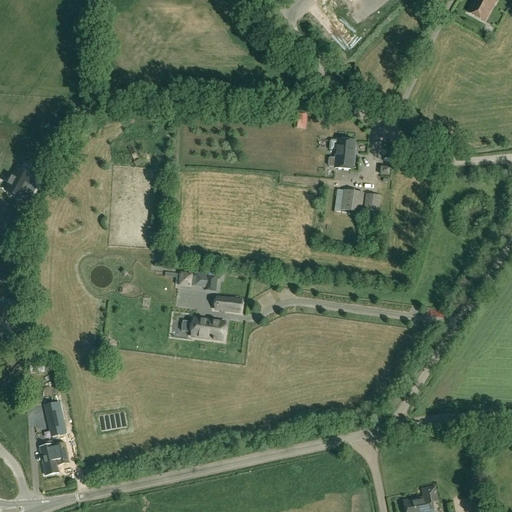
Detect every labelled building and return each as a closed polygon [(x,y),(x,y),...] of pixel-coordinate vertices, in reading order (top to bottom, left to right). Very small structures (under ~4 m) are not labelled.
[(485,22),(496,0),(494,0),(473,0),(467,12),(485,22)] [(298,115),(296,129),(306,130),(307,116),(298,115)] [(329,167),(335,167),(335,168),(352,170),(355,141),(337,139),(337,141),(332,140),(330,142),(329,150),(331,151),(335,152),(334,158),(330,158),(328,159),(328,165),(329,167)] [(33,184),(17,174),(4,193),(20,203),(33,184)] [(361,213),(364,193),(344,190),(341,210),(361,213)] [(378,216),(381,196),(366,194),(364,214),(378,216)] [(193,274),(179,272),(178,286),(191,288),(193,274)] [(214,291),(216,278),(208,277),(208,274),(194,272),(192,287),(205,289),(205,290),(214,291)] [(216,309),(215,310),(240,313),(240,312),(242,307),(242,302),(241,302),(241,301),(217,298),(217,299),(216,299),(215,304),(215,309),(216,309)] [(16,305),(0,304),(0,332),(13,334),(16,305)] [(224,327),(225,323),(194,319),(194,323),(193,323),(191,328),(192,333),(192,337),(213,339),(213,341),(215,341),(215,340),(222,340),(223,336),(226,332),(225,327),(224,327)] [(45,406),(52,437),(66,434),(59,403),(45,406)] [(63,443),(39,448),(46,476),(59,474),(57,463),(67,461),(63,443)] [(405,511),(433,511),(431,501),(437,500),(435,487),(421,490),(423,497),(403,501),(405,511)]
